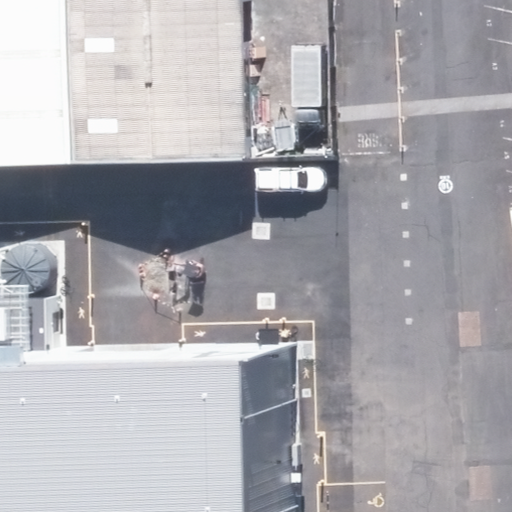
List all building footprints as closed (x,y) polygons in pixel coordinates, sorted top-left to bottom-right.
[(0,0),(0,176),(68,175),(66,0),(0,0)] [(66,0),(68,175),(281,173),(279,0),(66,0)] [(341,188),(243,190),(245,283),(343,281),(341,188)] [(25,264),(32,269),(40,272),(48,271),(56,268),(62,263),(67,255),(68,247),(66,239),(62,232),(55,226),(48,223),(39,223),(32,226),(26,230),(22,236),(20,242),(19,249),(21,256),(25,264)] [(0,511),(314,511),(309,329),(199,332),(85,335),(83,279),(1,281),(0,244),(0,511)]
